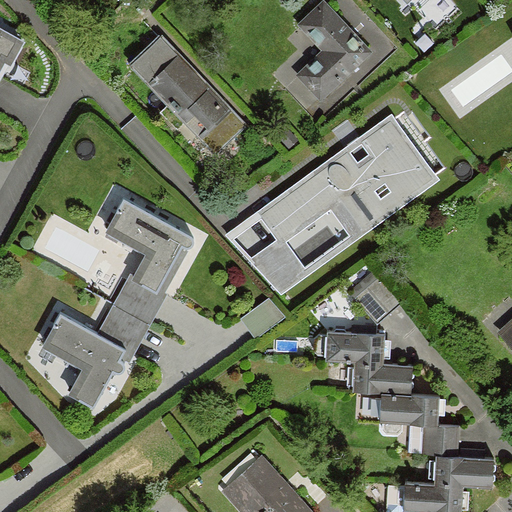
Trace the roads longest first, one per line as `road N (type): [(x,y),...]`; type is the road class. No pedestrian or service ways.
road 1 (residential): [(82,69),(221,225)]
road 2 (residential): [(82,69),(0,216)]
road 3 (unknown): [(511,439),(413,329)]
